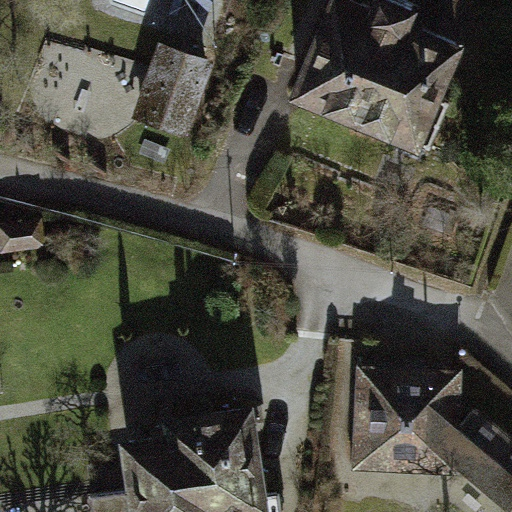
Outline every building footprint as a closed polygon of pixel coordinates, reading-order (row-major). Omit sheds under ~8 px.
[(353,0),(318,88),(451,142),(495,33),(446,14),(452,0),(353,0)] [(219,59),(159,40),(146,83),(205,102),(219,59)] [(7,184),(0,184),(0,225),(11,224),(7,184)] [(511,406),(486,386),(486,357),(382,355),(381,457),(484,459),(511,481),(511,406)] [(284,384),(192,394),(194,416),(147,421),(153,484),(118,488),(120,511),(312,511),(309,482),(295,483),(284,384)]
